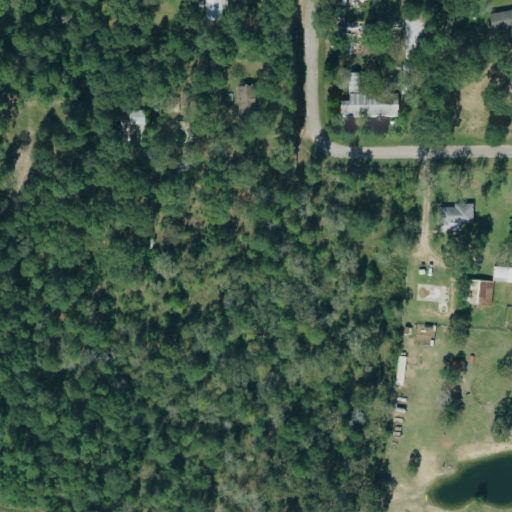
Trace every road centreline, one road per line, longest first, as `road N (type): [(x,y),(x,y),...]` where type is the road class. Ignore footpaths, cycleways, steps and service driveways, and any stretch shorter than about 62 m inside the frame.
road 1 (residential): [(511,149),(316,150)]
road 2 (residential): [(316,150),(312,0)]
